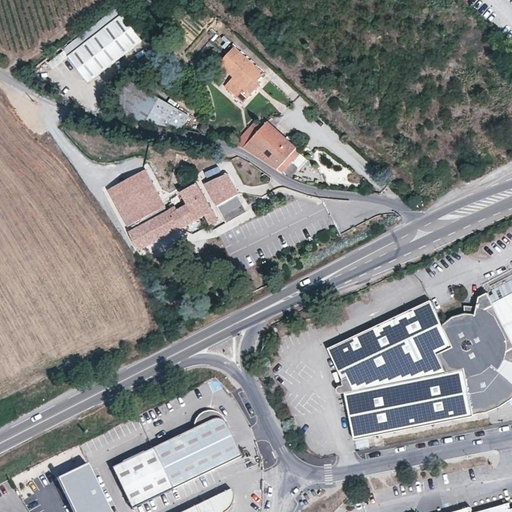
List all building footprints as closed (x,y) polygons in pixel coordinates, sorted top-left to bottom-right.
[(143,39),(118,7),(64,49),(89,81),(143,39)] [(226,69),(234,76),(226,85),(236,94),(241,88),(248,94),(258,83),(255,79),(261,73),(233,47),(216,66),(222,72),(226,69)] [(53,68),(68,57),(63,50),(48,61),(53,68)] [(127,114),(125,117),(163,125),(173,107),(128,81),(114,106),(127,114)] [(243,100),(248,94),(241,88),(236,94),(243,100)] [(173,107),(163,125),(183,129),(190,117),(173,107)] [(294,161),(301,153),(266,122),(261,127),(255,121),(235,143),(278,170),(283,173),(285,171),(294,161)] [(294,161),(285,171),(291,176),(300,167),(294,161)] [(105,190),(112,202),(149,182),(143,170),(105,190)] [(236,191),(224,170),(202,182),(220,213),(240,202),(235,191),(236,191)] [(136,251),(203,215),(208,225),(216,220),(211,211),(194,183),(178,192),(186,204),(176,210),(174,206),(166,211),(149,182),(112,202),(125,227),(128,226),(130,230),(126,232),(136,251)] [(240,202),(220,213),(224,221),(245,209),(240,202)] [(511,281),(508,283),(490,292),(511,333),(511,281)] [(468,314),(457,316),(445,325),(432,300),(389,320),(334,346),(330,348),(344,378),(346,385),(342,386),(341,386),(339,388),(339,389),(339,391),(341,393),(342,393),(347,392),(348,397),(355,424),(358,439),(381,434),(441,422),(476,415),(476,413),(492,410),(505,405),(511,400),(511,379),(501,371),(507,359),(511,361),(511,333),(490,292),(482,297),(480,306),(467,306),(468,314)] [(222,416),(221,413),(216,410),(213,409),(205,410),(200,414),(195,418),(193,423),(193,427),(153,445),(110,465),(129,507),(172,487),(241,455),(224,421),(222,416)] [(106,511),(85,465),(54,480),(69,511),(106,511)] [(222,511),(222,509),(224,508),(226,506),(228,504),(230,502),(231,499),(231,496),(231,492),(230,489),(229,487),(214,494),(176,511),(222,511)] [(511,511),(511,508),(511,509),(509,503),(476,511),(511,511)]
